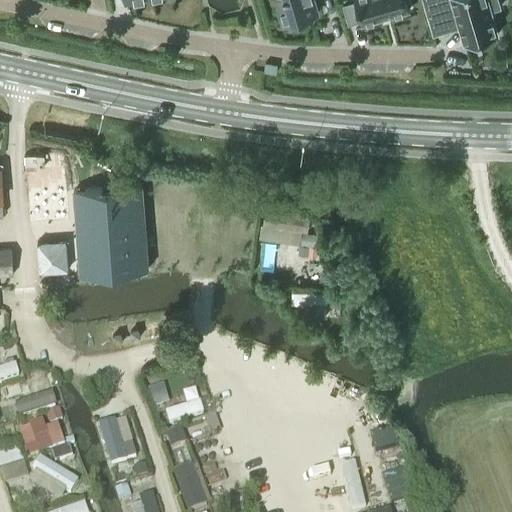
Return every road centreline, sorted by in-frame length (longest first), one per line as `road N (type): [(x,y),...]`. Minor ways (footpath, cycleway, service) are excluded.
road 1 (primary): [(511,135),(220,111)]
road 2 (residential): [(233,51),(0,1)]
road 3 (primary): [(220,111),(0,65)]
road 4 (residential): [(437,57),(233,51)]
road 5 (track): [(481,135),(483,208),(511,272)]
